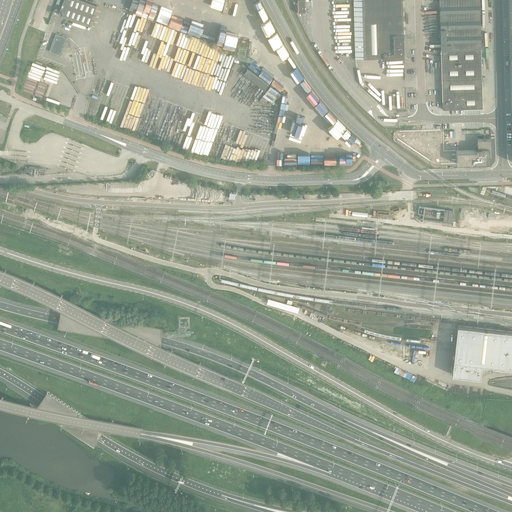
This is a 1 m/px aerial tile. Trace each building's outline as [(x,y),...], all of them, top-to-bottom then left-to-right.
[(61,16),(52,39),(58,40),(55,49),(69,54),(70,51),(83,56),(85,51),(101,7),(81,0),(63,0),(59,15),(61,16)] [(297,0),(298,13),(305,13),(305,10),(305,8),(304,0),(302,0),(298,0),(297,0)] [(404,58),(402,0),(362,0),(364,59),(404,58)] [(479,0),(439,0),(441,49),(481,48),(479,0)] [(481,48),(441,49),(443,110),(483,108),(481,48)] [(265,90),(269,85),(248,69),(244,74),(265,90)] [(396,135),(396,136),(396,137),(396,138),(397,139),(397,140),(422,156),(430,162),(432,163),(434,164),(436,164),(439,164),(441,165),(457,164),(456,151),(444,151),(443,130),(426,131),(400,132),(399,132),(398,132),(397,132),(397,133),(396,134),(396,135)] [(476,150),(456,151),(457,164),(490,163),(490,156),(492,156),(491,139),(485,139),(483,139),(478,139),(478,148),(476,148),(476,150)] [(45,170),(35,169),(35,167),(30,167),(30,170),(25,169),(24,172),(29,173),(29,176),(34,176),(34,174),(44,175),(45,170)] [(453,210),(424,207),(423,220),(452,223),(453,210)] [(511,332),(457,326),(457,331),(455,345),(454,351),(452,375),(480,378),(482,366),(511,369),(511,332)]
